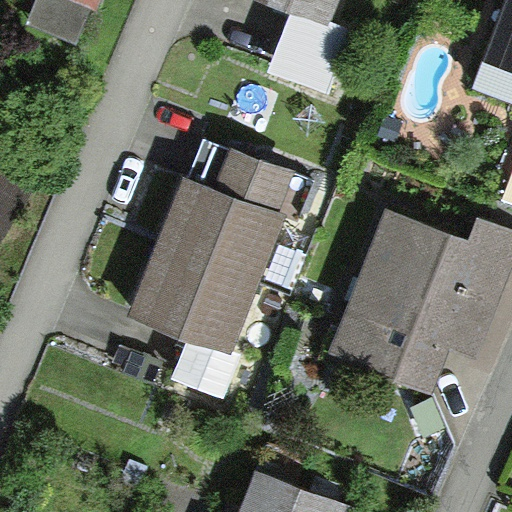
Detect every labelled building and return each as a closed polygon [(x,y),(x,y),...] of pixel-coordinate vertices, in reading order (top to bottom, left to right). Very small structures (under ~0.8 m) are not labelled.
[(82,0),(34,0),(26,22),(68,38),(82,0)] [(269,0),(313,18),(320,0),(269,0)] [(511,0),(492,0),(460,81),(511,101),(511,145),(509,155),(511,156),(511,0)] [(126,306),(216,343),(285,176),(224,150),(203,199),(175,188),(126,306)] [(0,213),(17,188),(0,176),(0,213)] [(457,247),(379,216),(326,347),(417,384),(435,340),(464,351),(511,234),(469,217),(457,247)] [(332,511),(335,505),(246,474),(232,511),(332,511)]
